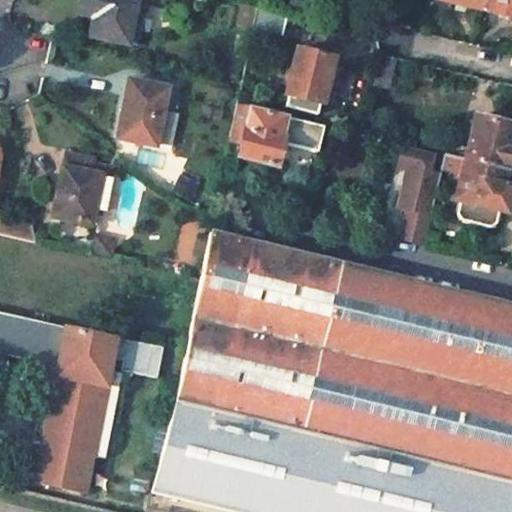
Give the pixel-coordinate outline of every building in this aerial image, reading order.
[(78,0),(77,4),(93,8),(86,40),(126,48),(126,46),(135,48),(140,32),(143,33),(148,10),(144,9),(145,3),(141,0),(78,0)] [(483,0),(452,0),(451,6),(480,13),(483,0)] [(511,0),(483,0),(480,13),(508,20),(509,12),(511,12),(511,0)] [(253,11),(249,30),(281,37),(285,19),(253,11)] [(333,60),(292,50),(288,70),(282,69),(281,74),(286,76),(281,97),(286,99),(284,108),(314,115),(316,108),(321,109),(333,60)] [(378,55),(371,87),(388,91),(395,59),(378,55)] [(165,92),(126,84),(113,142),(153,150),(165,92)] [(287,119),(288,113),(249,103),(247,109),(287,119)] [(317,153),(324,127),(287,119),(247,109),(235,158),(276,168),(282,144),(317,153)] [(506,171),(511,145),(511,127),(474,119),(463,161),(506,171)] [(439,170),(443,156),(401,146),(396,164),(405,167),(396,206),(404,208),(397,237),(421,243),(439,170)] [(66,151),(64,162),(88,166),(90,155),(66,151)] [(443,156),(439,170),(450,172),(454,158),(443,156)] [(450,172),(459,174),(463,161),(454,158),(450,172)] [(459,174),(452,204),(456,205),(455,215),(461,222),(488,228),(495,224),(497,216),(504,218),(511,189),(502,186),(506,171),(463,161),(459,174)] [(99,178),(61,170),(51,220),(89,227),(99,178)] [(2,237),(38,245),(35,231),(5,224),(2,237)] [(114,257),(118,235),(94,230),(89,252),(114,257)] [(511,511),(511,305),(207,231),(148,491),(226,511),(511,511)] [(163,349),(0,311),(0,352),(39,362),(36,373),(55,377),(32,482),(81,494),(92,446),(96,424),(105,385),(116,388),(119,374),(107,371),(108,368),(156,379),(163,349)] [(92,446),(105,450),(109,428),(96,424),(92,446)]
